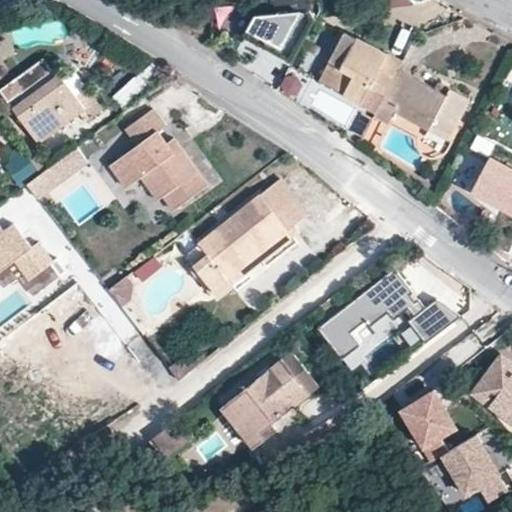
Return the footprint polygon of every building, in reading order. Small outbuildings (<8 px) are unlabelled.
[(257,15),(244,38),(293,64),(316,19),(310,10),(257,15)] [(346,33),(329,65),(340,70),(356,38),(346,33)] [(340,70),(329,65),(321,81),(378,112),(399,69),(403,61),(356,38),(340,70)] [(2,92),(39,142),(80,113),(87,122),(104,109),(87,87),(77,95),(62,75),(57,78),(45,61),(2,92)] [(399,69),(378,112),(375,117),(388,124),(395,113),(447,139),(469,97),(451,87),(447,94),(399,69)] [(77,95),(87,87),(77,72),(66,80),(77,95)] [(127,86),(134,96),(144,89),(137,79),(127,86)] [(115,95),(122,105),(134,96),(127,86),(115,95)] [(208,182),(185,151),(178,157),(167,142),(158,130),(165,124),(154,108),(126,128),(138,144),(111,163),(127,186),(141,175),(159,199),(164,195),(173,207),(208,182)] [(353,133),(363,140),(374,119),(362,113),(353,133)] [(178,157),(185,151),(175,137),(167,142),(178,157)] [(40,174),(29,183),(39,197),(83,164),(73,150),(51,166),(40,174)] [(39,152),(29,159),(40,174),(51,166),(39,152)] [(511,211),(511,169),(490,158),(471,192),(511,213),(511,211)] [(280,178),(261,194),(288,228),(308,213),(280,178)] [(207,254),(195,265),(219,295),(234,284),(228,276),(288,228),(261,194),(251,202),(199,244),(207,254)] [(3,231),(0,226),(0,272),(14,263),(28,282),(53,264),(38,243),(31,247),(14,223),(3,231)] [(294,236),(288,228),(228,276),(234,284),(294,236)] [(186,254),(195,265),(207,254),(199,244),(186,254)] [(419,304),(417,301),(416,302),(411,295),(414,292),(417,295),(418,294),(399,270),(321,329),(345,360),(364,346),(354,333),(369,322),(374,327),(392,314),(398,322),(413,310),(419,319),(414,323),(429,343),(462,318),(442,302),(430,311),(423,301),(419,304)] [(125,275),(109,287),(121,303),(129,297),(131,283),(125,275)] [(417,301),(420,299),(417,295),(414,292),(411,295),(416,302),(417,301)] [(283,360),(309,394),(319,386),(292,353),(283,360)] [(511,362),(502,355),(474,393),(511,420),(511,362)] [(309,394),(283,360),(223,409),(254,448),(268,436),(264,430),(272,424),(309,394)] [(428,459),(442,450),(434,437),(452,426),(429,391),(397,412),(428,459)] [(374,443),(370,408),(313,451),(315,455),(374,443)] [(176,418),(151,437),(164,455),(189,435),(176,418)] [(264,430),(268,436),(276,430),(272,424),(264,430)] [(474,436),(439,455),(463,497),(477,489),(483,500),(511,484),(504,471),(496,476),(474,436)]
